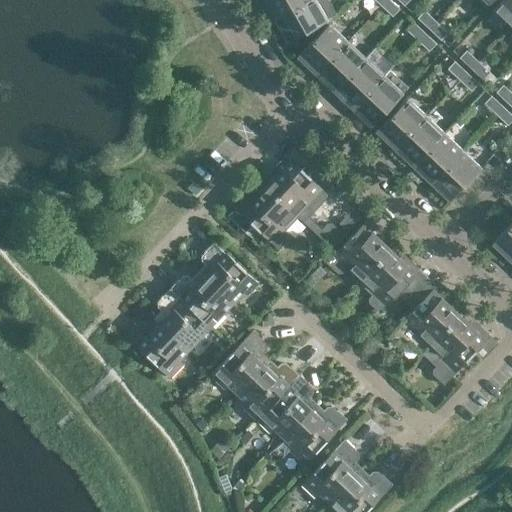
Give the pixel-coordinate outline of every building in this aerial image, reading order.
[(262,0),(274,21),(310,0),(262,0)] [(324,0),(310,0),(274,21),(287,43),(333,17),(324,0)] [(399,10),(388,0),(385,0),(380,6),(392,17),(399,10)] [(511,0),(500,0),(493,8),(511,25),(511,0)] [(417,18),(429,29),(436,22),(424,11),(417,18)] [(416,41),(423,33),(412,22),(405,30),(416,41)] [(436,22),(429,29),(441,40),(447,33),(436,22)] [(296,57),(315,75),(345,43),(326,25),(296,57)] [(435,44),(423,33),(416,41),(428,52),(435,44)] [(363,60),(345,43),(315,75),(333,92),(363,60)] [(459,58),(471,69),(478,62),(466,51),(459,58)] [(351,109),(382,77),(363,60),(333,92),(351,109)] [(447,70),(458,81),(465,73),(454,62),(447,70)] [(478,62),(471,69),(483,80),(489,73),(478,62)] [(382,77),(351,109),(370,127),(407,88),(389,70),(382,77)] [(465,73),(458,81),(470,92),(477,84),(465,73)] [(496,92),(508,103),(511,98),(511,93),(503,85),(496,92)] [(483,104),(495,115),(502,108),(490,97),(483,104)] [(393,149),(424,117),(405,99),(375,131),(393,149)] [(511,117),(502,108),(495,115),(507,126),(511,120),(511,117)] [(424,117),(393,149),(412,167),(442,135),(424,117)] [(442,135),(412,167),(430,184),(460,152),(442,135)] [(460,152),(430,184),(449,202),(479,170),(460,152)] [(280,169),(264,186),(296,216),(331,250),(344,236),(343,236),(328,222),(321,230),(313,223),(312,222),(306,217),(315,209),(327,197),(328,196),(285,155),(275,165),(276,166),(280,169)] [(296,216),(264,186),(248,203),(244,198),(234,208),(238,212),(230,219),(248,236),(255,228),(278,249),(278,248),(290,236),(283,230),(296,216)] [(345,268),(359,281),(389,250),(372,233),(375,230),(376,230),(377,229),(366,220),(325,263),(326,264),(327,264),(339,275),(345,268)] [(511,221),(491,244),(507,260),(511,254),(511,221)] [(205,264),(197,272),(232,304),(241,294),(245,298),(258,284),(213,241),(203,251),(204,253),(201,256),(201,261),(205,264)] [(406,266),(389,250),(359,281),(372,294),(366,301),(378,312),(378,313),(379,314),(397,295),(405,302),(414,293),(406,285),(420,270),(410,261),(409,262),(406,266)] [(232,304),(197,272),(190,280),(186,276),(182,276),(178,280),(177,279),(168,288),(209,328),(232,304)] [(409,340),(423,353),(458,315),(441,299),(445,296),(446,295),(436,286),(428,293),(427,294),(419,286),(419,287),(414,293),(405,302),(413,310),(389,335),(390,336),(390,335),(402,346),(409,340)] [(153,318),(187,351),(209,328),(168,288),(159,298),(160,299),(157,303),(157,307),(161,311),(153,318)] [(442,384),(443,385),(489,336),(479,326),(478,327),(478,328),(475,331),(458,315),(423,353),(436,366),(430,372),(442,384)] [(124,335),(142,353),(169,378),(181,365),(178,361),(187,351),(153,318),(146,326),(142,323),(138,323),(134,327),(133,325),(124,335)] [(236,395),(269,361),(261,353),(264,349),(264,345),(260,342),(262,340),(252,331),(209,376),(222,389),(226,385),(236,395)] [(137,358),(129,351),(108,372),(80,400),(87,406),(115,380),(137,358)] [(269,361),(236,395),(247,405),(243,408),(256,421),(299,376),(289,367),(288,368),(284,364),(280,364),(276,368),(269,361)] [(299,376),(256,421),(269,433),(272,429),(283,439),(315,405),(307,397),(311,394),(311,389),(307,386),(308,384),(299,376)] [(349,404),(354,413),(368,406),(362,396),(349,404)] [(315,405),(283,439),(293,449),(290,452),(303,465),(346,420),(336,411),(334,412),(331,408),(326,408),(323,412),(315,405)] [(328,504),(360,469),(352,462),(356,458),(356,454),(352,450),(353,449),(343,440),(301,485),(314,497),(317,494),(328,504)] [(360,469),(328,504),(336,511),(365,511),(391,485),(381,475),(380,477),(376,473),(372,473),(368,477),(360,469)] [(313,511),(304,497),(291,505),(295,511),(313,511)]
